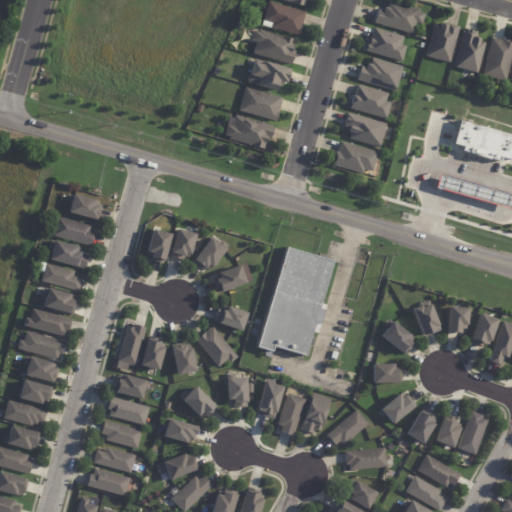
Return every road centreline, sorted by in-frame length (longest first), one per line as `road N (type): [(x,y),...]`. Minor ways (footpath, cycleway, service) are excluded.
road 1 (secondary): [(511,267),(0,118)]
road 2 (residential): [(146,161),(48,511)]
road 3 (residential): [(285,201),(343,0)]
